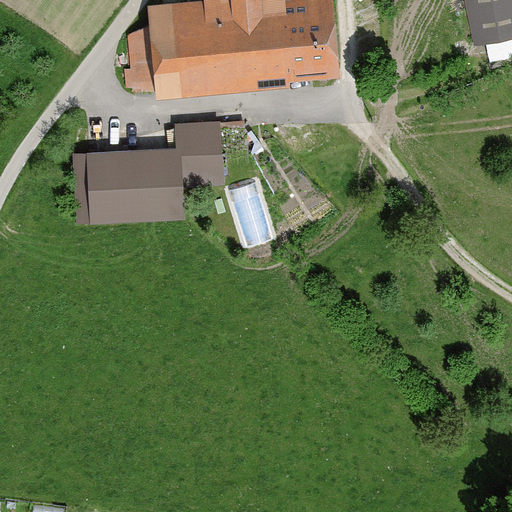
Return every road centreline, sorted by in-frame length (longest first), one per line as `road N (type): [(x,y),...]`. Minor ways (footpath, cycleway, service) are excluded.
road 1 (track): [(511,285),(343,115),(276,105),(130,107),(75,82)]
road 2 (unclassified): [(139,0),(0,193)]
